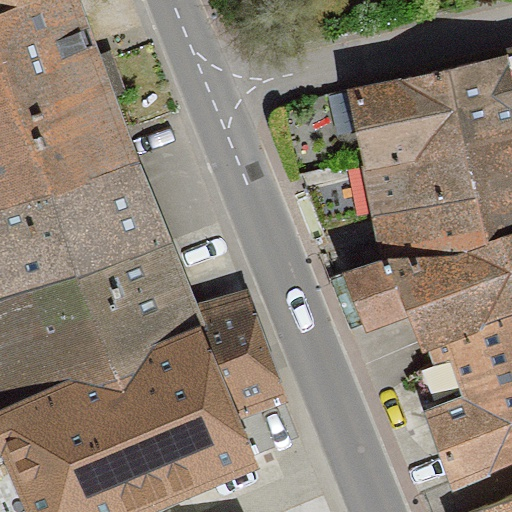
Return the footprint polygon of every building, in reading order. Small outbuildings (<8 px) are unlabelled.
[(0,0),(0,9),(27,0),(0,0)] [(0,202),(118,161),(56,0),(27,0),(0,9),(0,202)] [(348,172),(511,146),(511,51),(510,47),(308,92),(336,173),(348,172)] [(357,248),(511,220),(511,146),(348,172),(357,248)] [(0,290),(151,236),(118,161),(0,202),(0,290)] [(424,341),(511,306),(511,220),(357,248),(311,272),(337,332),(367,317),(394,352),(424,341)] [(0,391),(183,317),(151,236),(0,290),(0,391)] [(254,292),(183,317),(218,423),(290,393),(254,292)] [(511,306),(424,341),(443,399),(401,412),(434,492),(511,450),(511,306)] [(218,423),(183,317),(0,391),(0,471),(12,511),(105,511),(233,473),(218,423)] [(511,511),(511,484),(447,511),(511,511)] [(276,511),(270,500),(242,511),(276,511)]
